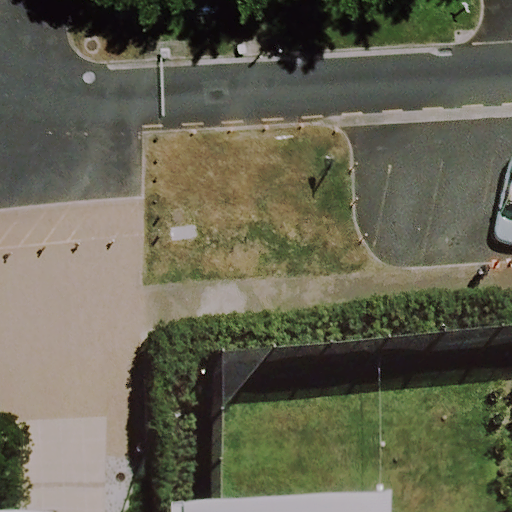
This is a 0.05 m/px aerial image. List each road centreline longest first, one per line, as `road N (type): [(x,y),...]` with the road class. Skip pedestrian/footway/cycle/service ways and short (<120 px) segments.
road 1 (unclassified): [(164,83),(511,69)]
road 2 (residential): [(0,24),(164,83)]
